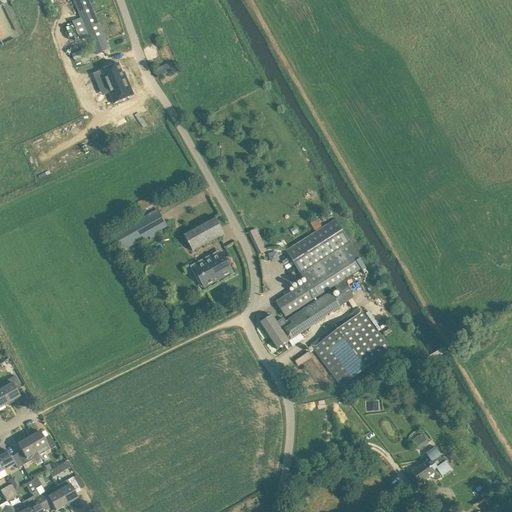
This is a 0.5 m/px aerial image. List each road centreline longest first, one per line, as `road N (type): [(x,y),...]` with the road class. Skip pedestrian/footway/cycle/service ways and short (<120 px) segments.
road 1 (unclassified): [(274,511),(290,420),(285,392),(250,330),(250,259),(151,82),(119,0)]
road 2 (track): [(32,414),(250,315)]
